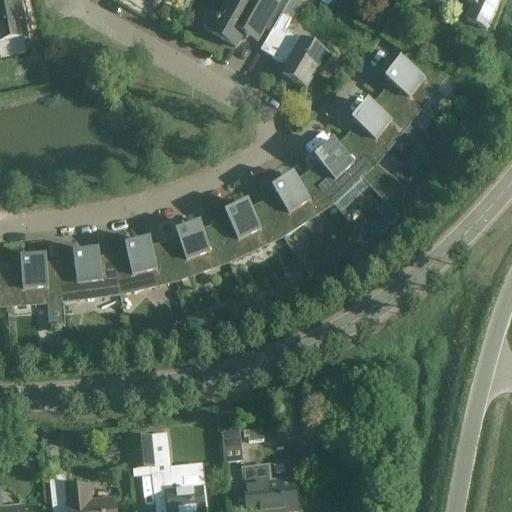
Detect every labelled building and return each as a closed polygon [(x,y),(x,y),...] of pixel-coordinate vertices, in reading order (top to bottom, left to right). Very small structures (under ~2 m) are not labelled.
[(19,0),(0,0),(0,45),(27,40),(19,0)] [(205,30),(210,32),(209,34),(235,49),(243,37),(258,46),(267,29),(272,32),(285,9),(279,5),(280,3),(275,0),(243,0),(241,5),(232,0),(228,0),(219,18),(215,15),(210,15),(206,16),(202,23),(203,26),(205,30)] [(460,0),(474,7),(466,22),(485,32),(501,0),(460,0)] [(377,12),(370,25),(385,33),(392,20),(377,12)] [(290,22),(286,19),(281,17),(260,53),(281,65),(283,63),(288,66),(282,76),(306,90),(318,70),(322,72),(330,57),(302,41),(299,46),(282,36),(290,22)] [(381,101),(384,103),(407,122),(410,124),(436,91),(433,89),(442,77),(447,80),(412,56),(412,57),(417,61),(409,70),(401,64),(385,84),(390,88),(381,101)] [(347,143),(350,145),(376,166),(402,134),(399,131),(407,122),(384,103),(376,113),(368,106),(351,125),(357,130),(347,143)] [(307,179),(310,182),(330,204),(333,206),(361,180),(396,218),(416,199),(376,166),(350,145),(341,153),(333,145),(314,163),(319,168),(307,179)] [(262,208),(264,211),(280,236),(283,239),(318,216),(316,213),(330,204),(310,182),(299,188),(293,179),(272,193),(276,199),(262,208)] [(213,231),(215,234),(227,261),(229,265),(267,247),(265,243),(280,236),(264,211),(253,216),(248,206),(225,217),(228,224),(213,231)] [(163,249),(164,252),(174,280),(175,284),(215,270),(214,266),(227,261),(215,234),(204,238),(200,228),(176,236),(178,243),(163,249)] [(352,257),(366,246),(358,235),(344,246),(352,257)] [(111,261),(112,265),(119,293),(120,297),(160,287),(160,283),(174,280),(164,252),(153,255),(150,244),(125,250),(127,257),(111,261)] [(58,268),(58,271),(62,301),(63,305),(104,299),(104,295),(119,293),(112,265),(100,266),(99,255),(73,258),(74,265),(58,268)] [(5,272),(5,273),(5,275),(7,305),(8,309),(49,306),(49,302),(62,301),(58,271),(47,272),(46,261),(21,263),(21,270),(5,272)] [(186,325),(173,329),(176,337),(189,333),(186,325)] [(261,431),(243,433),(244,438),(248,438),(249,445),(262,443),(261,431)] [(243,464),(240,434),(221,436),(225,466),(243,464)] [(151,438),(131,440),(134,472),(154,470),(151,438)] [(247,511),(295,511),(293,482),(269,484),(267,470),(244,472),(247,511)] [(205,511),(201,472),(153,476),(156,511),(205,511)] [(65,491),(67,510),(53,511),(52,511),(114,511),(113,502),(90,504),(88,489),(65,491)]
